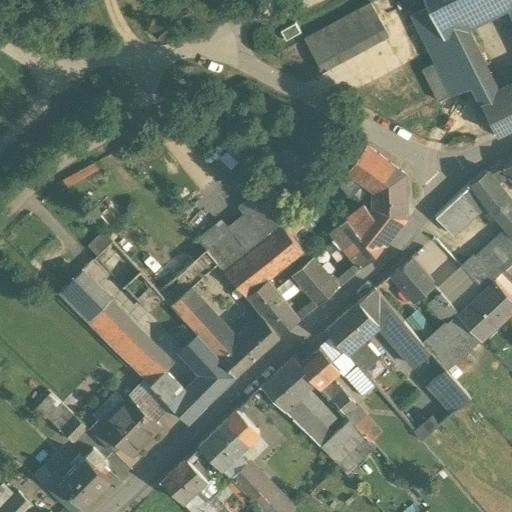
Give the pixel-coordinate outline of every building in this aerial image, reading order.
[(511,0),(424,0),(428,7),(444,38),(447,37),(454,33),(465,28),(509,6),(511,11),(511,0)] [(387,35),(370,4),(304,39),(321,71),(387,35)] [(472,86),(447,37),(444,38),(428,7),(414,14),(414,19),(436,63),(452,96),(472,86)] [(295,23),(280,31),(286,41),(300,33),(295,23)] [(259,25),(250,31),(255,40),(264,34),(259,25)] [(454,33),(447,37),(472,86),(474,89),(491,80),(465,28),(454,33)] [(452,96),(436,63),(423,70),(439,103),(452,96)] [(511,88),(499,95),(491,80),(474,89),(490,121),(498,136),(511,128),(511,88)] [(124,155),(144,177),(172,152),(153,130),(124,155)] [(370,213),(364,205),(330,232),(360,270),(375,257),(407,219),(404,174),(400,172),(390,165),(391,164),(390,163),(389,164),(380,156),(379,155),(378,155),(366,146),(347,172),(374,193),(374,209),(370,213)] [(266,184),(242,158),(231,169),(256,194),(266,184)] [(511,203),(487,171),(470,184),(471,186),(484,203),(495,217),(510,236),(511,234),(511,203)] [(275,193),(266,184),(256,194),(264,203),(275,193)] [(471,186),(460,195),(475,211),(484,203),(471,186)] [(275,193),(264,203),(283,226),(291,235),(307,222),(281,189),(275,193)] [(460,195),(434,220),(448,235),(475,211),(460,195)] [(283,226),(264,203),(230,232),(207,250),(219,264),(226,272),(283,226)] [(179,254),(135,206),(105,233),(113,242),(140,272),(149,281),(174,259),(179,254)] [(222,223),(199,241),(207,250),(230,232),(222,223)] [(283,226),(226,272),(247,297),(268,280),(265,276),(301,248),(291,235),(283,226)] [(105,233),(104,232),(88,247),(98,258),(113,242),(105,233)] [(510,236),(468,275),(483,292),(506,270),(511,264),(511,237),(510,236)] [(194,261),(176,277),(189,291),(219,264),(207,250),(194,261)] [(189,291),(176,277),(194,261),(189,256),(174,259),(150,280),(212,349),(228,334),(189,291)] [(313,258),(291,276),(317,306),(341,286),(332,276),(330,278),(313,258)] [(412,258),(391,276),(414,301),(434,284),(412,258)] [(113,299),(84,269),(59,293),(150,387),(167,371),(165,369),(104,307),(113,299)] [(149,281),(140,272),(124,287),(143,308),(145,305),(151,312),(165,299),(149,281)] [(484,293),(483,292),(468,275),(443,296),(459,316),(474,302),(484,293)] [(300,320),(268,280),(247,297),(263,317),(265,316),(281,336),(300,320)] [(484,293),(474,302),(495,326),(511,310),(511,300),(496,283),(484,293)] [(368,316),(386,300),(376,288),(358,304),(368,316)] [(443,296),(441,293),(428,304),(447,327),(459,316),(443,296)] [(405,323),(386,300),(368,316),(381,329),(386,341),(405,323)] [(358,304),(326,331),(331,338),(347,357),(364,344),(381,329),(368,316),(358,304)] [(447,327),(425,347),(431,355),(446,372),(480,340),(459,316),(447,327)] [(247,325),(232,339),(228,334),(212,349),(211,350),(236,377),(279,337),(265,319),(253,331),(247,325)] [(405,323),(386,341),(396,354),(415,336),(405,323)] [(211,350),(197,335),(179,351),(201,375),(190,386),(207,405),(236,377),(211,350)] [(415,336),(396,354),(413,372),(431,355),(425,347),(415,336)] [(331,338),(299,366),(315,383),(320,389),(321,388),(334,404),(335,404),(345,394),(336,384),(332,388),(327,383),(339,372),(344,378),(356,367),(347,357),(331,338)] [(431,355),(413,372),(425,389),(446,372),(431,355)] [(294,360),(263,387),(263,388),(262,388),(295,423),(305,432),(316,421),(296,400),(315,383),(299,366),(294,360)] [(167,371),(150,387),(188,424),(207,406),(207,405),(190,386),(186,390),(167,371)] [(471,400),(446,372),(425,389),(451,417),(471,400)] [(427,423),(395,386),(383,397),(414,434),(427,423)] [(345,394),(335,404),(345,415),(355,406),(345,394)] [(87,429),(51,395),(37,410),(73,444),(87,429)] [(103,425),(102,426),(122,446),(132,456),(159,429),(129,399),(103,425)] [(366,417),(355,406),(345,415),(350,421),(355,427),(366,417)] [(259,434),(237,411),(199,447),(221,470),(259,434)] [(366,417),(355,427),(366,438),(365,439),(370,444),(381,434),(366,417)] [(427,423),(414,434),(422,443),(439,428),(432,419),(427,423)] [(122,446),(102,426),(103,425),(98,421),(88,430),(114,455),(122,446)] [(316,421),(305,432),(321,448),(332,437),(316,421)] [(332,437),(321,448),(337,466),(365,439),(366,438),(355,427),(350,421),(332,437)] [(59,484),(82,508),(110,481),(105,477),(110,473),(105,469),(108,465),(93,450),(59,484)] [(207,483),(185,460),(162,483),(183,505),(195,494),(207,483)] [(271,494),(244,466),(231,479),(258,507),(271,494)] [(59,484),(53,478),(43,488),(68,511),(78,511),(82,508),(59,484)] [(275,490),(271,494),(258,507),(262,511),(291,511),(293,510),(275,490)] [(30,511),(34,508),(18,492),(0,511),(30,511)] [(212,511),(195,494),(183,505),(189,511),(212,511)]
